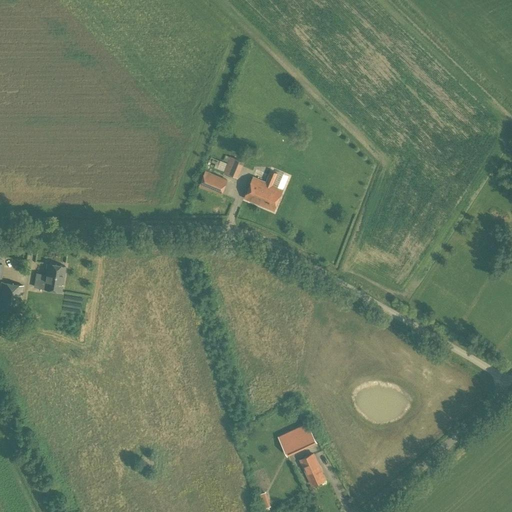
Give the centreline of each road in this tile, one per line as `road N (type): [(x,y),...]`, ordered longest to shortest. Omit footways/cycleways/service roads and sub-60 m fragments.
road 1 (unclassified): [(505,395),(445,345),(244,234),(0,227)]
road 2 (unclassified): [(365,511),(505,395)]
